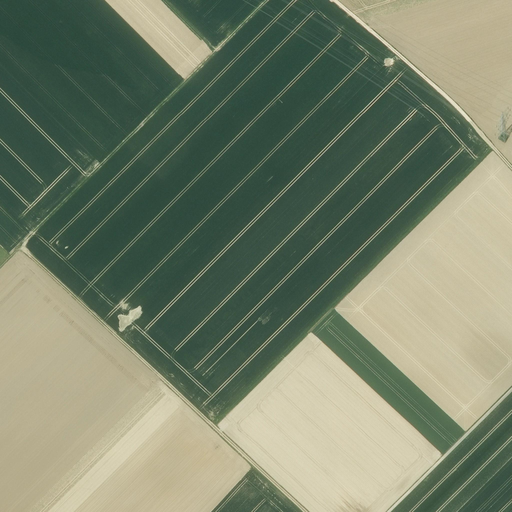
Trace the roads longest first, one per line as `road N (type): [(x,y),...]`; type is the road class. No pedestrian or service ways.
road 1 (track): [(495,152),(215,430)]
road 2 (track): [(304,511),(22,252)]
road 3 (track): [(22,252),(274,0)]
road 4 (track): [(511,170),(461,112),(333,0)]
road 5 (track): [(511,389),(389,511)]
